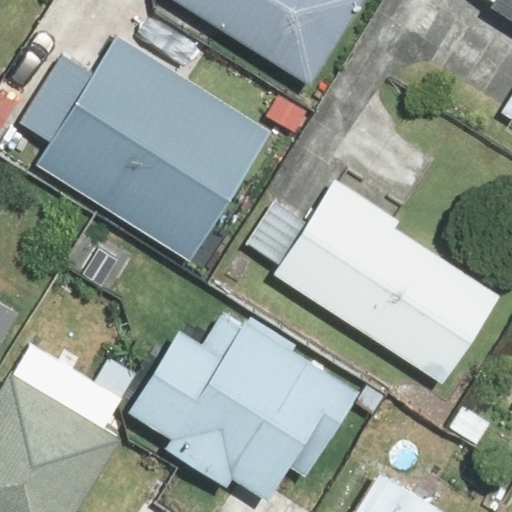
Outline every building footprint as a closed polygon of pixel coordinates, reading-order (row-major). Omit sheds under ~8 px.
[(362,0),(192,0),(315,76),(362,0)] [(257,152),(73,39),(23,121),(206,233),(257,152)] [(511,86),(495,111),(511,121),(511,86)] [(338,177),(280,264),(449,374),(506,287),(338,177)] [(1,261),(0,263),(0,350),(25,314),(15,307),(32,282),(1,261)] [(191,321),(138,402),(180,429),(174,438),(237,479),(243,470),(278,493),(299,459),(314,469),(370,383),(257,310),(250,320),(230,307),(212,335),(191,321)] [(0,511),(67,511),(113,435),(86,419),(95,403),(15,355),(0,380),(0,511)] [(465,511),(384,462),(352,511),(465,511)]
